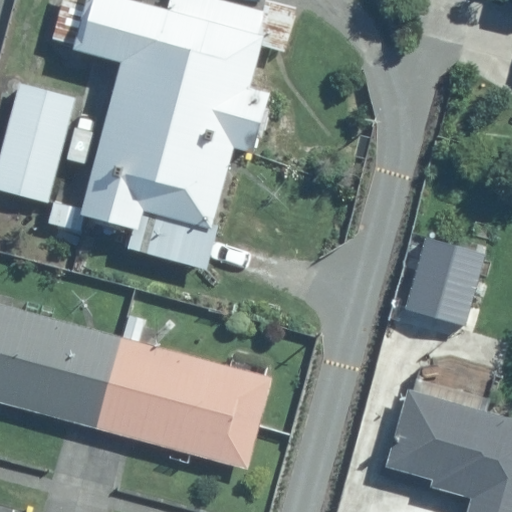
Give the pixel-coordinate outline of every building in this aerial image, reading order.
[(298,0),(62,0),(55,31),(125,49),(88,199),(86,206),(134,218),(129,240),(211,261),(223,214),(219,212),(238,135),(261,140),(276,79),(257,73),(266,38),(289,43),(298,0)] [(78,89),(22,75),(0,164),(0,178),(53,191),(78,89)] [(471,291),(423,276),(409,320),(458,335),(471,291)] [(123,329),(0,295),(0,393),(98,421),(123,329)] [(128,308),(123,329),(98,421),(252,462),(276,369),(142,335),(147,312),(128,308)] [(511,511),(511,414),(412,390),(408,389),(389,466),(427,475),(430,475),(427,485),(474,496),(469,511),(511,511)]
